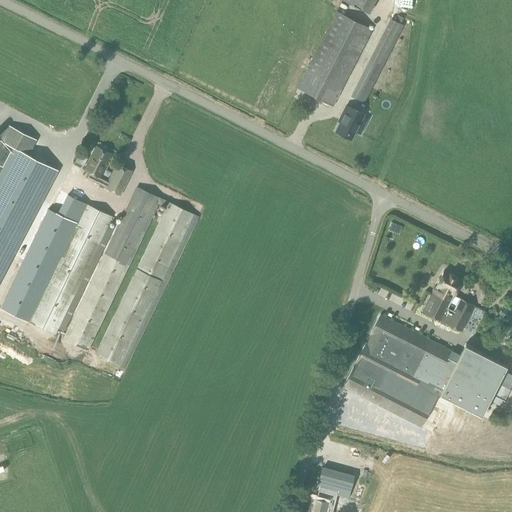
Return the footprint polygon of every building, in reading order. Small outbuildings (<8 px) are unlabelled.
[(345,0),(370,11),(375,0),(345,0)] [(333,105),(371,29),(336,11),(298,87),(333,105)] [(364,101),(403,25),(391,19),(353,95),(364,101)] [(351,139),(363,115),(347,106),(339,120),(341,121),(336,131),(351,139)] [(0,176),(0,269),(53,170),(25,155),(33,139),(10,127),(2,141),(15,148),(0,176)] [(100,177),(111,154),(96,146),(85,169),(100,177)] [(120,194),(132,171),(117,164),(105,187),(120,194)] [(85,203),(74,225),(28,319),(56,334),(111,217),(85,203)] [(28,319),(74,225),(50,211),(3,305),(28,319)] [(172,243),(182,246),(192,221),(181,217),(172,243)] [(128,247),(117,270),(113,278),(114,279),(110,288),(119,292),(137,252),(128,247)] [(444,270),(432,294),(439,297),(439,296),(451,302),(456,304),(454,309),(461,313),(465,305),(472,309),(474,305),(454,295),(462,279),(444,270)] [(63,347),(77,352),(82,339),(89,338),(94,326),(101,325),(112,299),(111,291),(101,292),(98,298),(97,288),(95,288),(96,298),(83,299),(90,302),(90,309),(86,309),(86,314),(76,315),(63,347)] [(432,294),(423,312),(461,331),(472,309),(465,305),(461,313),(454,309),(448,306),(451,302),(439,296),(439,297),(432,294)] [(511,307),(505,304),(498,317),(511,324),(511,307)] [(353,367),(343,387),(421,427),(437,395),(439,396),(448,401),(449,399),(456,403),(455,404),(464,409),(465,407),(472,411),(472,412),(480,417),(507,364),(498,359),(498,360),(490,357),(491,355),(482,351),(481,352),(474,349),(475,347),(466,343),(457,361),(448,357),(452,349),(380,314),(370,334),(377,337),(373,346),(365,343),(355,362),(357,363),(355,368),(353,367)] [(124,343),(132,347),(135,341),(134,340),(137,334),(133,332),(129,340),(126,339),(124,343)] [(116,356),(109,369),(119,374),(128,356),(125,355),(123,359),(116,356)] [(499,384),(491,400),(502,406),(510,390),(509,390),(511,384),(511,374),(506,371),(499,384)] [(315,498),(310,511),(331,511),(336,495),(348,498),(354,475),(335,470),(334,473),(329,472),(323,491),(319,490),(317,499),(315,498)]
